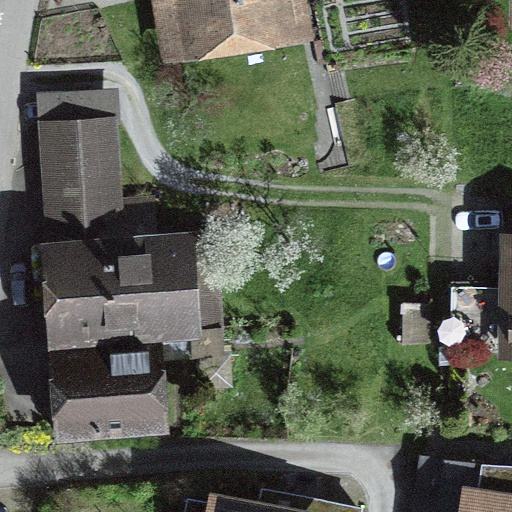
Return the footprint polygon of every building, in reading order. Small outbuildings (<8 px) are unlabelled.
[(146,0),(161,75),(307,48),(298,0),(146,0)] [(511,0),(494,0),(495,38),(511,37),(511,0)] [(110,123),(33,128),(41,247),(21,248),(28,350),(192,340),(185,238),(118,242),(110,123)] [(242,206),(199,208),(201,238),(244,236),(242,206)] [(511,240),(495,241),(497,363),(511,363),(511,240)] [(175,350),(58,357),(62,435),(180,427),(175,350)] [(511,511),(511,498),(450,491),(447,511),(511,511)] [(241,511),(191,502),(188,511),(241,511)]
